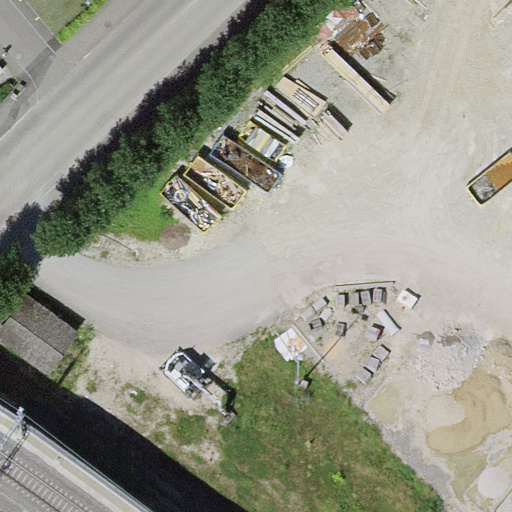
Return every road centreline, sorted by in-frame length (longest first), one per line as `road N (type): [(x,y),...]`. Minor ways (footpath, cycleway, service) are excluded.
road 1 (residential): [(196,0),(81,112)]
road 2 (residential): [(81,112),(0,16)]
